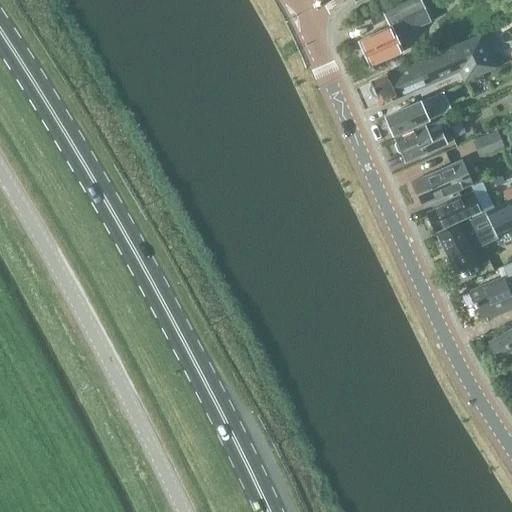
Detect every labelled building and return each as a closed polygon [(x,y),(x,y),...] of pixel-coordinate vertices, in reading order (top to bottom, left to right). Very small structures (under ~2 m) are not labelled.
[(358,43),(364,55),(361,57),(364,64),(368,64),(369,67),(402,52),(396,38),(431,22),(421,0),(412,0),(384,13),(391,28),(358,43)] [(370,83),(380,106),(459,72),(464,82),(466,81),(497,67),(483,38),(482,35),(370,83)] [(386,117),(393,136),(428,120),(451,110),(443,93),(420,103),(420,102),(386,117)] [(398,152),(401,153),(405,162),(454,141),(449,130),(450,127),(446,118),(395,140),(397,143),(395,146),(398,152)] [(504,128),(481,138),(486,150),(509,140),(504,128)] [(412,183),(422,206),(471,184),(461,161),(412,183)] [(470,217),(470,216),(481,210),(474,193),(462,198),(461,198),(426,214),(435,233),(470,217)] [(438,236),(456,274),(488,259),(482,246),(511,231),(511,200),(486,213),(438,236)] [(469,293),(480,320),(495,313),(494,310),(511,301),(511,294),(504,277),(469,293)] [(511,329),(488,343),(500,364),(511,356),(511,329)]
